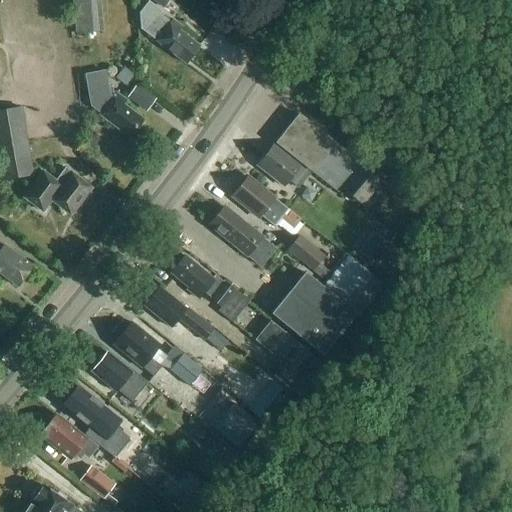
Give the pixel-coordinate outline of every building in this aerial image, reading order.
[(71,0),(75,35),(103,32),(100,0),(71,0)] [(168,0),(150,0),(162,9),(168,0)] [(155,41),(155,42),(185,65),(199,47),(180,32),(183,28),(171,20),(169,23),(158,15),(156,18),(153,15),(147,22),(151,25),(145,33),(155,41)] [(131,65),(117,73),(126,91),(140,83),(131,65)] [(107,72),(87,75),(91,102),(102,111),(99,115),(129,138),(143,121),(123,106),(126,102),(116,94),(113,98),(110,96),(107,72)] [(137,82),(129,96),(151,108),(159,93),(137,82)] [(20,109),(0,112),(0,181),(0,182),(32,176),(20,109)] [(334,144),(298,115),(275,143),(292,157),(292,158),(309,172),(310,171),(311,172),(311,171),(336,191),(339,188),(360,205),(379,181),(334,144)] [(309,172),(292,158),(288,162),(273,150),(259,167),(281,185),(286,178),(297,187),(309,172)] [(70,217),(91,189),(64,169),(55,181),(42,172),(22,198),(42,212),(50,201),(70,217)] [(286,209),(248,178),(232,198),(258,219),(261,215),(273,226),(286,209)] [(260,238),(223,208),(209,226),(259,266),(273,249),(260,238)] [(376,266),(391,247),(372,233),(358,252),(376,266)] [(324,287),(350,257),(347,255),(331,275),(318,264),(324,256),(298,235),(286,250),(325,282),(322,286),(324,287)] [(0,274),(16,287),(32,267),(3,245),(2,247),(0,245),(0,274)] [(184,257),(170,274),(187,288),(186,290),(196,299),(202,291),(211,298),(210,300),(220,308),(234,291),(223,282),(222,283),(214,276),(212,279),(184,257)] [(324,287),(322,286),(321,287),(344,306),(329,324),(341,334),(356,316),(358,317),(384,285),(350,257),(324,287)] [(344,306),(321,287),(304,273),(271,315),(322,357),(341,334),(329,324),(344,306)] [(192,315),(158,288),(143,307),(171,329),(179,320),(204,341),(213,330),(193,313),(192,315)] [(326,366),(270,321),(254,341),(283,364),(275,373),(295,389),(292,393),(299,399),(326,366)] [(130,323),(112,345),(152,377),(160,367),(159,366),(165,359),(172,365),(168,370),(200,396),(212,381),(200,371),(201,370),(174,347),(167,357),(156,348),(158,346),(130,323)] [(106,353),(91,372),(115,392),(117,390),(131,402),(146,383),(131,371),(130,373),(106,353)] [(259,393),(260,391),(242,376),(229,392),(253,412),(265,398),(259,393)] [(271,378),(260,391),(259,393),(265,398),(279,409),(291,394),(271,378)] [(104,409),(77,388),(63,406),(89,427),(84,434),(113,457),(109,461),(123,472),(128,466),(115,455),(127,439),(112,427),(119,418),(105,407),(104,409)] [(236,451),(258,425),(233,404),(211,430),(236,451)] [(95,449),(55,416),(39,435),(70,461),(74,456),(79,460),(83,455),(87,459),(95,449)] [(235,458),(223,447),(215,457),(226,467),(235,458)] [(114,484),(90,465),(78,480),(112,507),(117,501),(107,493),(114,484)] [(193,480),(183,494),(196,503),(206,490),(193,480)] [(41,486),(24,511),(80,511),(70,506),(71,505),(41,486)]
